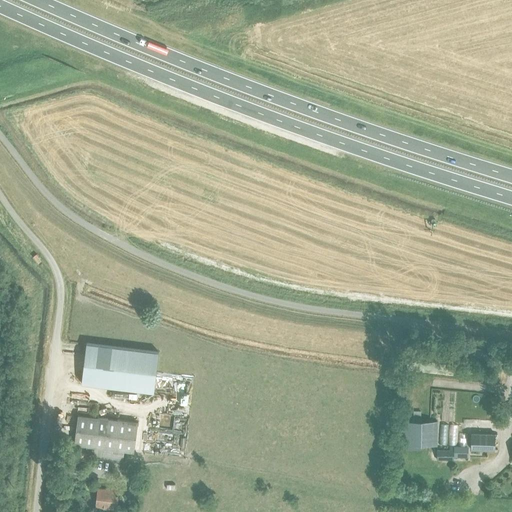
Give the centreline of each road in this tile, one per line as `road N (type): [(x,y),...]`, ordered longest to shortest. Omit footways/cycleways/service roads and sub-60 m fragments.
road 1 (unclassified): [(511,336),(312,311),(148,261),(47,199),(0,138)]
road 2 (trunk): [(0,6),(339,143),(511,201)]
road 3 (trunk): [(511,172),(344,120),(50,0)]
road 4 (unclassified): [(36,511),(59,285),(41,247),(0,204)]
road 5 (track): [(8,511),(31,304),(0,252)]
